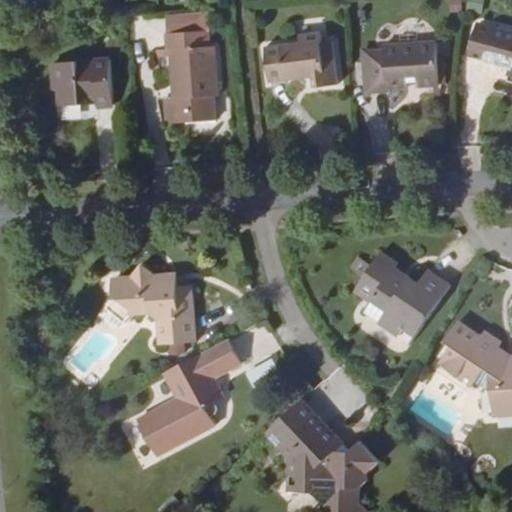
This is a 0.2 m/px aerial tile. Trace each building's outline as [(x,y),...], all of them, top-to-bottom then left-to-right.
[(511,29),(496,25),(485,62),(511,69),(511,68),(511,29)] [(210,30),(167,33),(169,56),(172,57),(175,98),(166,99),(168,124),(217,121),(215,96),(220,96),(216,46),(211,46),(210,30)] [(302,41),(266,46),(271,83),(305,78),(304,73),(316,71),(319,75),(326,86),(340,84),(335,42),(324,43),(322,31),(301,35),(302,41)] [(386,48),(365,50),(368,95),(374,95),(373,93),(390,92),(390,89),(410,88),(410,85),(420,85),(420,87),(441,85),(438,40),(385,43),(386,48)] [(111,58),(52,63),(53,89),(59,89),(60,106),(83,105),(83,101),(98,100),(98,104),(98,110),(116,109),(111,58)] [(304,73),(305,78),(312,76),(313,88),(326,86),(319,75),(316,71),(304,73)] [(399,264),(382,252),(372,267),(369,265),(361,276),(365,279),(356,291),(372,301),(365,312),(401,336),(405,329),(417,337),(453,284),(430,269),(420,284),(397,266),(399,264)] [(369,265),(360,259),(352,270),(361,276),(369,265)] [(133,275),(113,277),(114,299),(120,299),(130,311),(131,316),(153,314),(157,319),(159,345),(198,341),(194,285),(180,287),(174,287),(157,274),(144,263),(133,275)] [(179,273),(157,274),(174,287),(180,287),(179,273)] [(114,299),(107,308),(123,324),(131,316),(130,311),(120,299),(114,299)] [(482,336),(459,321),(445,341),(452,346),(439,363),(473,386),(476,382),(485,368),(490,371),(491,392),(494,417),(511,415),(511,357),(507,359),(506,351),(500,346),(503,342),(486,331),(482,336)] [(417,337),(405,329),(401,336),(412,344),(417,337)] [(230,339),(166,373),(178,399),(138,419),(158,457),(218,425),(208,407),(226,398),(215,379),(243,364),(230,339)] [(485,368),(476,382),(491,392),(490,371),(485,368)] [(346,444),(304,399),(268,433),(290,456),(289,477),(299,477),(298,486),(305,492),(315,493),(326,506),(330,503),(336,509),(335,511),(369,511),(362,503),(362,488),(370,480),(370,473),(382,462),(363,440),(352,451),(336,452),(346,444)] [(299,477),(289,477),(288,492),(305,492),(298,486),(299,477)] [(330,503),(326,506),(325,511),(335,511),(336,509),(330,503)]
